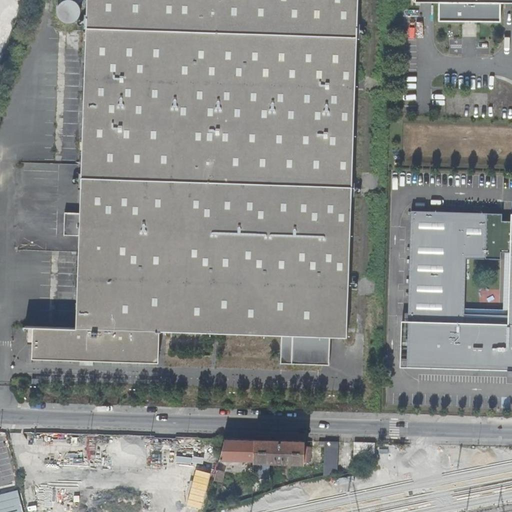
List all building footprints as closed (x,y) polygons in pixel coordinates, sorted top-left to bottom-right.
[(87,0),(86,62),(80,231),(76,326),(32,324),(31,356),(157,361),(158,329),(281,333),(280,362),(305,362),(329,364),(331,335),(347,336),(350,255),(355,120),(358,0),(87,0)] [(63,0),(62,2),(60,5),(60,7),(60,10),(61,13),(62,15),(64,17),(66,18),(68,19),(71,19),(74,19),(77,19),(79,17),(82,15),(83,12),(84,8),(83,5),(82,1),(80,0),(63,0)] [(511,0),(432,0),(432,16),(497,18),(500,0),(511,0)] [(464,313),(466,257),(501,259),(501,243),(498,243),(498,239),(501,239),(502,212),(411,209),(406,366),(507,369),(511,369),(511,212),(508,314),(464,313)] [(224,437),(218,459),(252,460),(254,438),(224,437)] [(254,438),(252,460),(310,461),(311,440),(254,438)] [(336,471),(337,441),(324,440),(324,474),(336,471)] [(374,442),(353,441),(352,467),(361,467),(374,463),(374,442)] [(433,473),(475,474),(476,458),(433,457),(433,473)] [(224,472),(216,469),(213,479),(221,481),(224,472)] [(153,489),(178,489),(179,471),(153,470),(153,489)] [(303,485),(306,503),(318,500),(315,483),(303,485)] [(24,511),(18,490),(0,494),(0,511),(24,511)]
